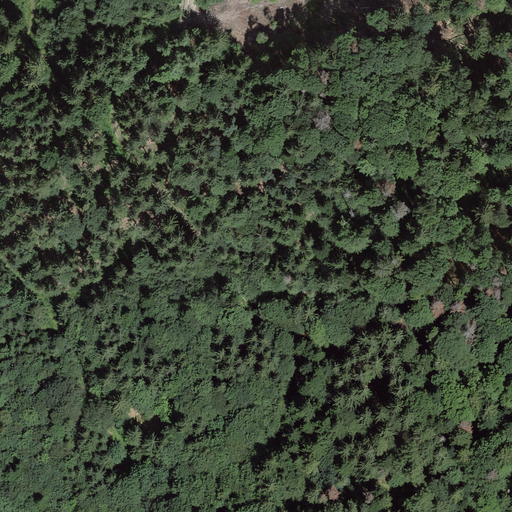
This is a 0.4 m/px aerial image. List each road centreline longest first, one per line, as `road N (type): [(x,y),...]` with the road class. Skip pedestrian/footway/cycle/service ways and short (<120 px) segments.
road 1 (track): [(190,0),(119,95),(113,120),(264,322),(355,357),(371,385),(346,445),(300,498),(298,511)]
road 2 (track): [(142,511),(121,435),(62,330),(0,254)]
